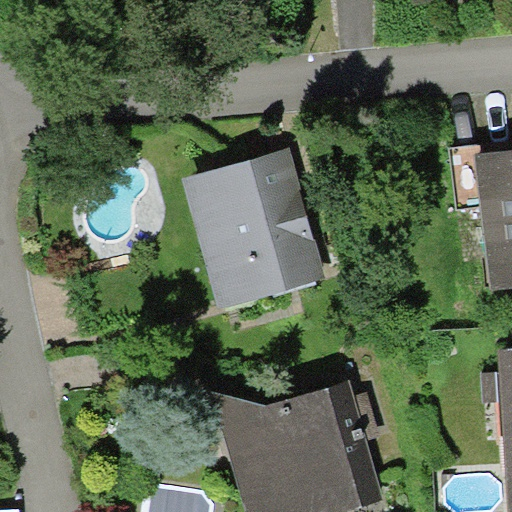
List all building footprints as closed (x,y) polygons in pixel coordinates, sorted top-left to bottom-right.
[(481,144),(449,148),(456,208),(482,205),(475,153),(482,152),(481,144)] [(290,147),(181,178),(218,308),(327,277),(290,147)] [(511,148),(482,152),(475,153),(482,205),(492,289),(511,286),(511,148)] [(511,511),(511,348),(496,350),(507,511),(511,511)] [(265,407),(210,389),(245,511),(252,511),(258,511),(339,511),(384,499),(367,439),(360,413),(355,396),(351,380),(265,407)] [(367,392),(355,396),(360,413),(367,439),(380,435),(367,392)]
